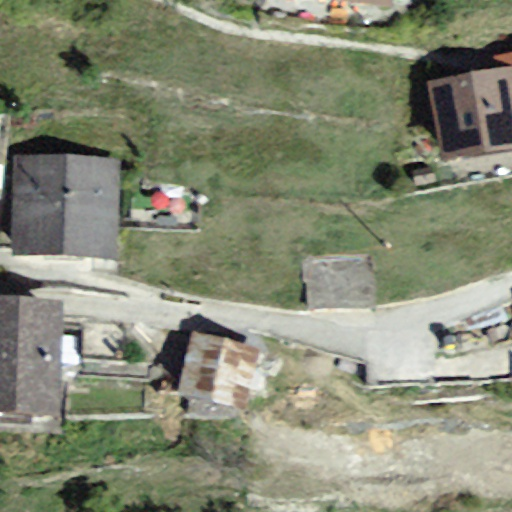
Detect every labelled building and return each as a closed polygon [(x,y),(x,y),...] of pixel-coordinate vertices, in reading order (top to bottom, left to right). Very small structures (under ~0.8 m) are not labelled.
[(367,0),(249,0),(248,12),(364,27),(367,0)] [(463,87),(399,92),(406,178),(484,172),(483,155),(511,152),(511,62),(462,66),(463,87)] [(96,170),(0,161),(0,266),(86,274),(96,170)] [(511,295),(486,302),(510,390),(511,389),(511,295)] [(27,318),(0,313),(0,440),(7,442),(27,318)] [(241,359),(171,337),(150,402),(219,425),(241,359)]
